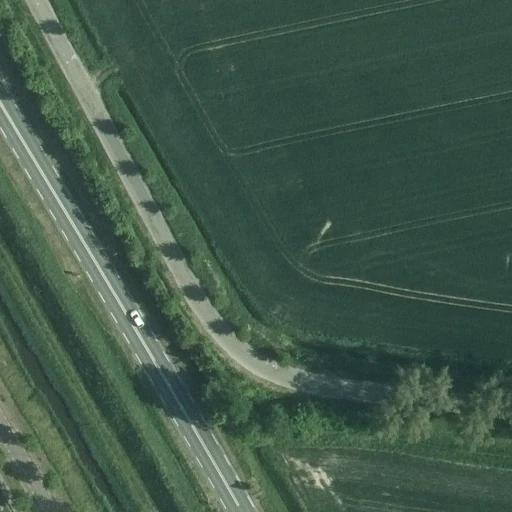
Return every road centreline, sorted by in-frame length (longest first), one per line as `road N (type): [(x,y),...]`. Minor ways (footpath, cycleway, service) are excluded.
road 1 (unclassified): [(511,409),(308,384),(235,347),(192,295),(35,0)]
road 2 (secondary): [(236,511),(0,104)]
